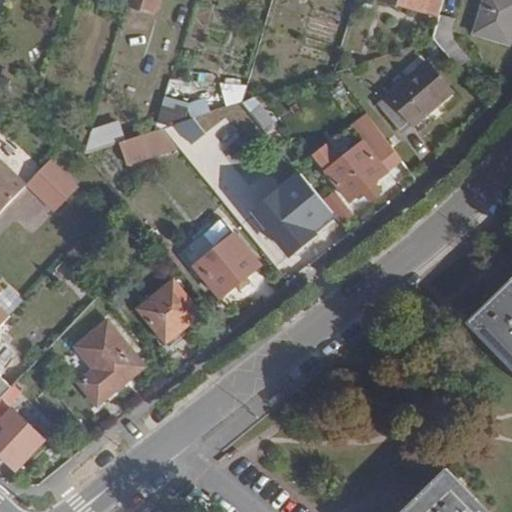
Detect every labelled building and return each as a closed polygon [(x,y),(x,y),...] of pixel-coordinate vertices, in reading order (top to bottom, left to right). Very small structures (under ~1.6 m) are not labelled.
[(433,0),(380,0),(429,14),(433,0)] [(509,44),(511,34),(511,0),(486,0),(475,36),(509,44)] [(433,40),(458,70),(469,61),(449,40),(454,22),(439,18),(433,40)] [(450,93),(426,66),(378,107),(400,131),(409,123),(414,126),(450,93)] [(220,89),(226,107),(246,101),(240,83),(220,89)] [(169,96),(161,122),(179,126),(216,113),(209,97),(194,104),(169,96)] [(252,114),(266,131),(274,124),(261,107),(252,114)] [(372,115),(361,124),(395,169),(407,160),(372,115)] [(98,129),(91,154),(123,142),(122,137),(129,133),(124,122),(98,129)] [(166,126),(126,140),(133,162),(182,149),(166,126)] [(394,171),(369,140),(346,158),(334,143),(317,156),(355,204),(367,194),(375,203),(390,191),(382,181),(394,171)] [(0,214),(27,188),(27,187),(0,160),(0,214)] [(76,190),(49,165),(46,169),(72,194),(76,190)] [(72,194),(46,169),(27,187),(54,213),(72,194)] [(325,223),(298,190),(260,220),(287,254),(325,223)] [(334,192),(323,201),(342,224),(353,215),(334,192)] [(260,266),(235,236),(197,267),(221,297),(260,266)] [(199,315),(172,283),(138,309),(165,342),(199,315)] [(0,328),(10,318),(0,307),(0,294),(4,290),(0,286),(0,328)] [(511,286),(472,324),(511,365),(511,286)] [(144,368),(109,325),(78,348),(96,371),(80,383),(97,405),(144,368)] [(19,394),(12,388),(0,401),(0,404),(6,409),(19,394)] [(44,441),(12,412),(0,425),(0,455),(16,470),(44,441)] [(482,511),(446,475),(408,511),(482,511)] [(205,511),(211,507),(197,491),(185,500),(195,511),(205,511)]
